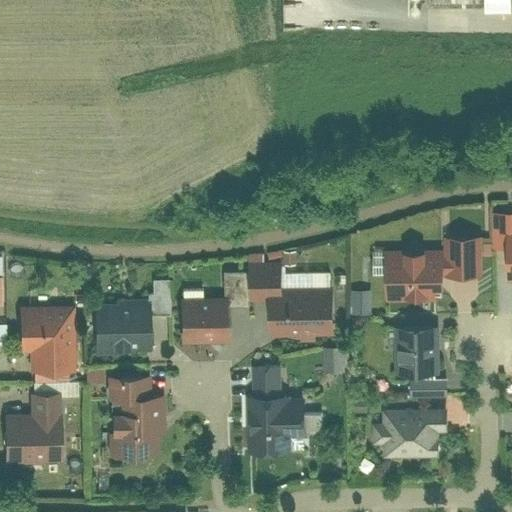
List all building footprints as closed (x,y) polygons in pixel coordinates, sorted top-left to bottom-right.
[(493,243),(505,243),(504,225),(511,224),(511,207),(492,207),(493,243)] [(442,244),(441,269),(480,270),(481,230),(442,229),(442,244)] [(442,244),(383,245),(384,294),(435,293),(435,280),(441,280),(441,269),(442,244)] [(296,246),(283,246),(283,258),(296,258),(296,246)] [(247,295),(266,295),(266,281),(281,281),(280,259),(247,260),(247,266),(247,295)] [(227,293),(227,302),(247,302),(247,295),(247,266),(224,266),(224,293),(227,293)] [(89,299),(89,348),(150,348),(151,310),(167,311),(167,275),(152,275),(152,289),(146,289),(146,300),(89,299)] [(266,295),(266,330),(299,330),(299,337),(314,337),(314,329),(333,329),(333,281),(281,281),(266,281),(266,295)] [(370,285),(352,285),(352,309),(371,309),(370,285)] [(224,293),(177,295),(178,338),(228,336),(227,302),(227,293),(224,293)] [(72,301),(16,303),(18,346),(28,345),(29,364),(75,362),(72,301)] [(437,323),(396,323),(395,367),(410,367),(410,387),(447,388),(448,372),(436,372),(437,323)] [(348,342),(322,342),(323,367),(344,367),(343,352),(348,352),(348,342)] [(248,384),(248,446),(293,446),(292,427),(306,427),(306,394),(291,394),(291,385),(278,385),(278,357),(254,357),(254,384),(248,384)] [(146,367),(107,368),(107,392),(123,392),(123,413),(107,413),(108,450),(158,449),(157,414),(164,414),(164,387),(146,387),(146,367)] [(30,408),(2,409),(3,457),(57,456),(56,387),(30,388),(30,408)] [(365,393),(353,393),(354,408),(366,407),(365,393)] [(446,404),(380,405),(381,415),(371,415),(371,438),(381,438),(381,448),(440,448),(440,425),(446,425),(446,404)]
